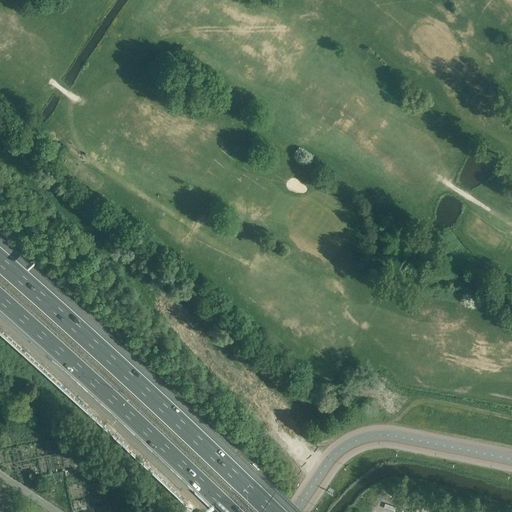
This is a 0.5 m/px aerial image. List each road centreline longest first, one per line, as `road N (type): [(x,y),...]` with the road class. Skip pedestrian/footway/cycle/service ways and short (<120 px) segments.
road 1 (track): [(0,166),(94,244),(306,449),(319,475)]
road 2 (motorway): [(269,511),(0,261)]
road 3 (motorway): [(0,301),(226,511)]
road 4 (tertiary): [(294,511),(332,459),(370,436),(511,459)]
